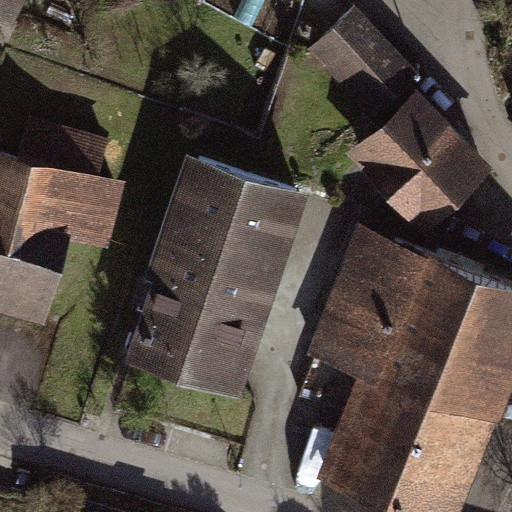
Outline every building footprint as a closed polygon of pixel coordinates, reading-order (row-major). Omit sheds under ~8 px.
[(0,0),(0,20),(17,28),(30,0),(0,0)] [(359,0),(309,47),(374,115),(423,68),(359,0)] [(351,149),(429,229),(499,162),(422,81),(351,149)] [(0,306),(49,321),(75,230),(111,241),(130,174),(105,167),(115,134),(32,110),(21,146),(0,140),(0,306)] [(130,355),(247,394),(317,185),(193,144),(150,270),(158,272),(130,355)] [(321,473),(422,511),(465,511),(511,390),(511,275),(363,218),(312,352),(360,370),(321,473)]
